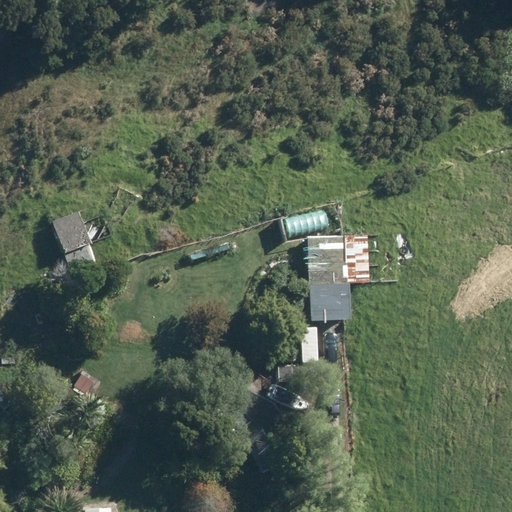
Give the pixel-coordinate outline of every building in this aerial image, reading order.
[(80,208),(52,219),(74,281),(103,270),(80,208)] [(345,234),(346,286),(383,285),(381,233),(345,234)] [(344,234),(305,234),(305,288),(345,287),(344,234)] [(320,360),(320,325),(299,325),(299,360),(320,360)] [(254,394),(227,410),(244,439),(264,427),(256,414),(264,410),(254,394)]
